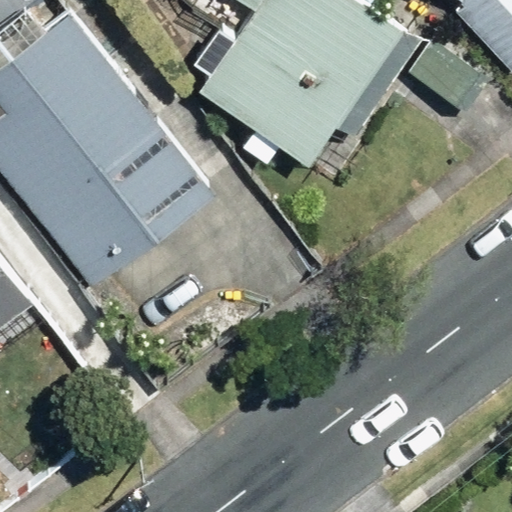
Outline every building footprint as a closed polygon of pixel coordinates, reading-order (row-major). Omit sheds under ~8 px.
[(0,110),(0,143),(99,277),(225,184),(88,0),(74,0),(0,54),(0,73),(18,98),(0,110)] [(222,60),(210,76),(319,152),(347,114),(364,126),(432,26),(393,0),(264,0),(247,24),(231,14),(206,49),(222,60)] [(511,0),(467,0),(511,50),(511,0)] [(0,322),(41,292),(0,236),(0,322)] [(208,291),(186,264),(135,305),(157,332),(208,291)]
